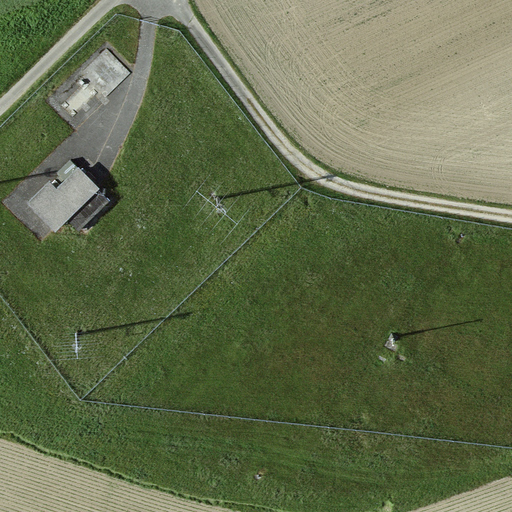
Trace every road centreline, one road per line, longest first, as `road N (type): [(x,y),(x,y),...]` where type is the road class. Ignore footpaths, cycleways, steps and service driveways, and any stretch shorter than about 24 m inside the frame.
road 1 (track): [(177,0),(298,162),(382,197),(511,217)]
road 2 (track): [(154,0),(136,98),(113,129),(79,147),(15,203),(40,229)]
road 3 (track): [(0,104),(111,0)]
